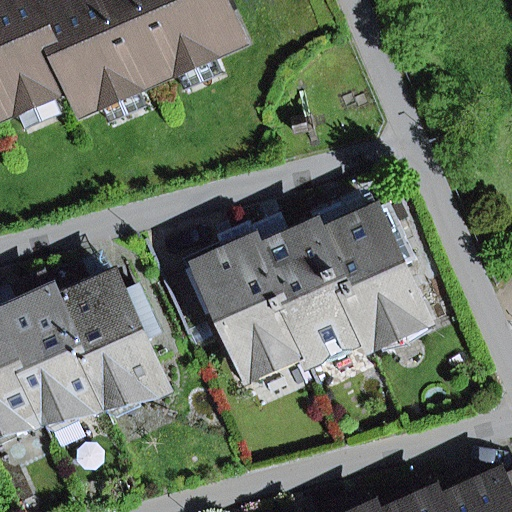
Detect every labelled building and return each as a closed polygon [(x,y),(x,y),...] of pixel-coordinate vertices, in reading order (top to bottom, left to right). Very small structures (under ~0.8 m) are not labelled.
[(0,0),(0,120),(22,110),(19,102),(51,88),(55,96),(73,88),(75,87),(36,0),(0,0)] [(36,0),(75,87),(73,88),(84,114),(106,104),(103,96),(135,81),(139,90),(182,71),(178,63),(211,48),(215,56),(246,43),(227,0),(36,0)] [(185,78),(218,64),(215,56),(211,48),(178,63),(182,71),(185,78)] [(109,111),(142,97),(139,90),(135,81),(103,96),(106,104),(109,111)] [(25,117),(58,103),(55,96),(51,88),(19,102),(22,110),(25,117)] [(353,221),(343,199),(312,212),(317,224),(369,339),(373,349),(386,343),(390,331),(404,324),(416,329),(431,323),(405,266),(416,260),(391,203),(353,221)] [(369,339),(317,224),(291,236),(281,213),(250,227),(307,354),(312,364),(323,359),(327,347),(341,341),(353,346),(369,339)] [(293,360),(307,354),(250,227),(248,223),(218,236),(226,253),(187,271),(207,316),(219,310),(250,380),(263,374),(267,362),(281,355),(293,360)] [(91,288),(117,276),(106,254),(81,265),(91,288)] [(91,288),(81,265),(49,280),(106,406),(125,398),(140,403),(168,391),(146,340),(161,334),(140,287),(125,294),(117,276),(91,288)] [(64,413),(79,418),(106,406),(49,280),(46,274),(17,287),(25,305),(0,315),(0,322),(45,422),(64,413)] [(0,315),(25,305),(17,287),(0,294),(0,315)] [(0,430),(2,429),(18,434),(45,422),(0,322),(0,430)] [(386,343),(403,341),(416,329),(404,324),(390,331),(386,343)] [(323,359),(340,357),(353,346),(341,341),(327,347),(323,359)] [(263,374),(280,372),(293,360),(281,355),(267,362),(263,374)] [(106,406),(112,420),(142,407),(140,403),(125,398),(106,406)] [(45,422),(51,435),(81,422),(79,418),(64,413),(45,422)] [(0,430),(0,447),(20,438),(18,434),(2,429),(0,430)] [(439,493),(447,511),(511,511),(511,471),(479,486),(475,477),(439,493)] [(410,495),(414,504),(439,493),(434,484),(410,495)] [(447,511),(439,493),(414,504),(410,495),(377,509),(378,511),(447,511)] [(349,511),(371,511),(377,509),(373,500),(349,511)]
